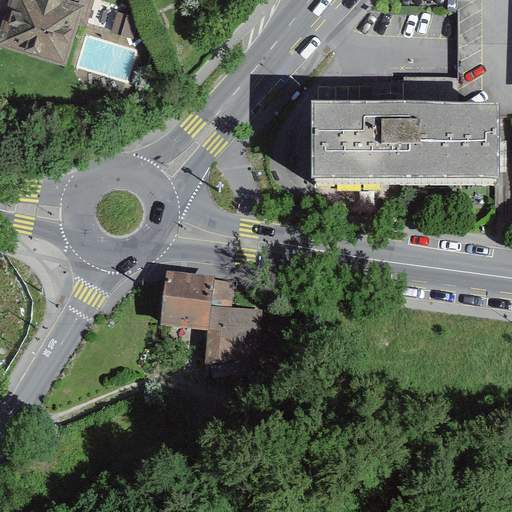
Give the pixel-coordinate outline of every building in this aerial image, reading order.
[(10,0),(0,33),(0,44),(63,63),(74,25),(87,29),(95,0),(10,0)] [(117,9),(111,28),(133,35),(139,15),(117,9)] [(426,83),(426,102),(454,101),(453,82),(426,83)] [(403,111),(314,110),(313,180),(402,181),(403,111)] [(459,112),(403,111),(402,181),(496,182),(497,112),(485,112),(459,112)] [(235,288),(165,283),(161,338),(206,342),(204,372),(259,376),(264,316),(233,313),(235,288)]
